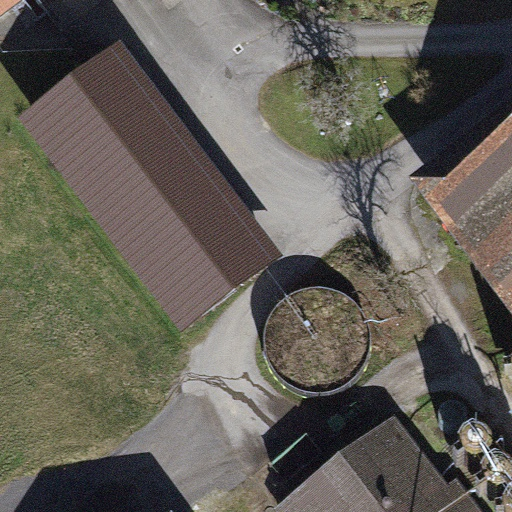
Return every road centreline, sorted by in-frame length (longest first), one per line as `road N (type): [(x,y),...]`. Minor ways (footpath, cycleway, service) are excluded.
road 1 (unknown): [(511,34),(424,45),(277,36),(175,18),(242,144),(355,197)]
road 2 (unknown): [(511,428),(486,394),(456,384),(297,419),(270,412),(241,379),(193,291)]
